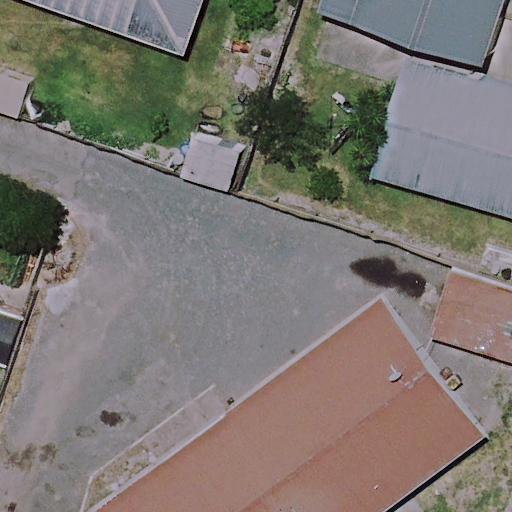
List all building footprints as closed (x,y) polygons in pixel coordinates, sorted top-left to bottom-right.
[(207,0),(45,0),(190,50),(207,0)] [(511,0),(333,0),(331,8),(492,61),(511,0)] [(511,94),(412,65),(380,173),(511,212),(511,94)] [(511,272),(469,260),(447,336),(511,354),(511,272)] [(385,511),(490,434),(389,298),(102,511),(385,511)]
